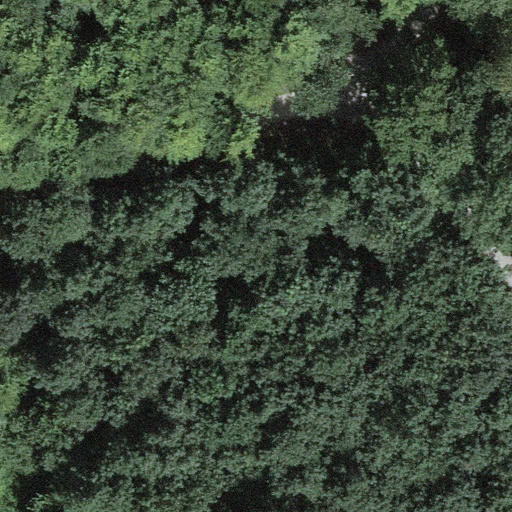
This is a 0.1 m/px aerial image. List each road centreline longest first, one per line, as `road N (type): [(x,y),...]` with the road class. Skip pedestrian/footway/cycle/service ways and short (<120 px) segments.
road 1 (track): [(0,125),(380,70)]
road 2 (track): [(380,70),(511,259)]
